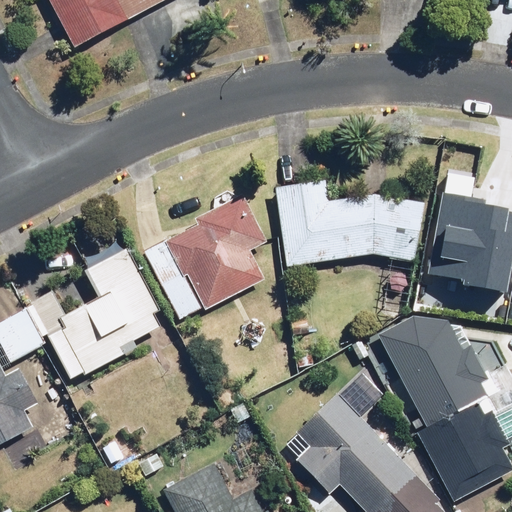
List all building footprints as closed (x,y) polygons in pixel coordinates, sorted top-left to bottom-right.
[(52,0),(79,48),(166,0),(52,0)] [(330,179),(279,187),(289,266),(299,264),(308,262),(318,260),(328,259),(338,257),(348,257),(358,256),(368,256),(377,257),(387,257),(397,258),(407,260),(417,261),(418,261),(429,202),(424,201),(418,199),(413,198),(408,197),(403,196),(397,195),(392,195),(386,194),(381,194),(376,194),(370,194),(365,195),(359,195),(354,196),(349,197),(343,198),(338,199),(333,201),(332,201),(330,179)] [(215,210),(144,253),(188,325),(271,274),(255,249),(269,240),(236,185),(209,201),(215,210)] [(423,291),(501,303),(511,236),(511,215),(436,204),(423,291)] [(56,343),(77,384),(143,349),(139,341),(169,325),(128,248),(88,269),(102,296),(66,315),(52,288),(0,315),(0,335),(16,365),(50,347),(56,343)] [(312,313),(291,315),(293,336),(315,334),(312,313)] [(457,325),(391,358),(428,431),(484,403),(494,398),(487,384),(510,373),(488,328),(465,340),(457,325)] [(0,366),(0,447),(34,430),(25,412),(41,403),(21,366),(5,375),(0,366)] [(371,511),(450,511),(434,494),(341,393),(286,443),(332,493),(344,481),(372,511),(371,511)] [(511,397),(487,410),(484,403),(428,431),(421,435),(453,500),(511,470),(511,397)] [(132,456),(119,436),(97,450),(109,470),(132,456)] [(232,501),(213,466),(166,491),(176,511),(285,511),(283,511),(259,511),(249,492),(232,501)]
